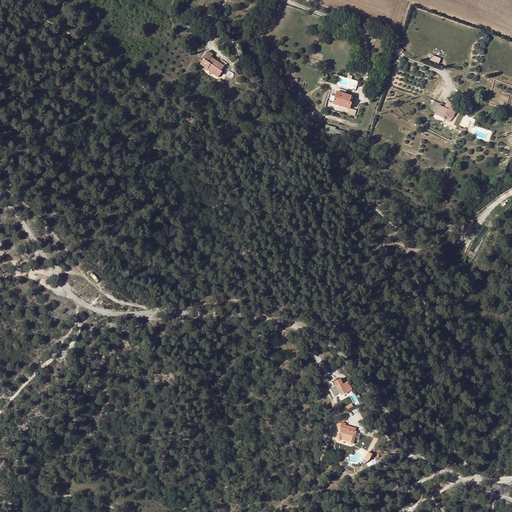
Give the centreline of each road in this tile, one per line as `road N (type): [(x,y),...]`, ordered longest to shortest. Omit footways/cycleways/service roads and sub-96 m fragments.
road 1 (unclassified): [(288,325),(83,303),(0,194)]
road 2 (track): [(511,502),(423,473),(355,373),(288,325)]
road 3 (unknown): [(293,0),(368,30),(445,75)]
